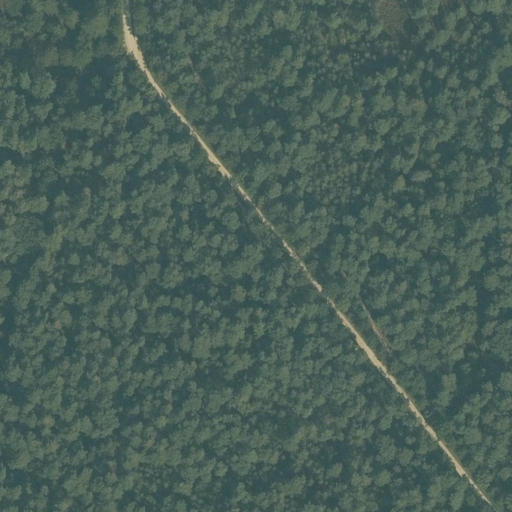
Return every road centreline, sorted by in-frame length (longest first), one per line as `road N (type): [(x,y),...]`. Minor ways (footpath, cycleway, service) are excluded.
road 1 (track): [(125,0),(130,47),(148,79),(494,511)]
road 2 (track): [(0,379),(83,84),(138,45)]
road 3 (track): [(511,117),(491,207),(477,375),(429,444)]
